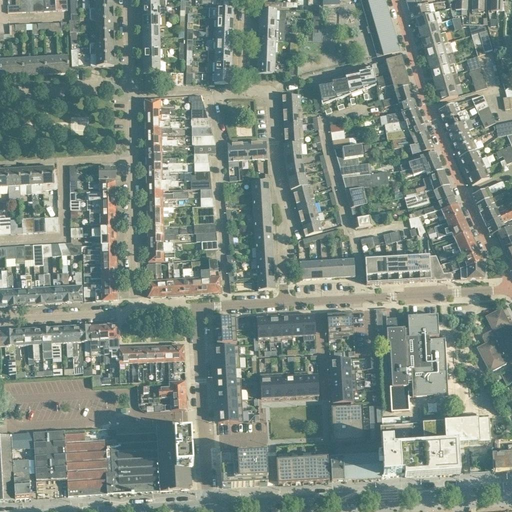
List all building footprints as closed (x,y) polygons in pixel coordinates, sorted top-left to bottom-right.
[(56,12),(68,11),(67,0),(55,1),(55,6),(56,12)] [(90,10),(113,9),(112,0),(87,0),(88,10),(90,10)] [(323,0),(323,7),(339,7),(339,0),(359,0),(368,28),(366,28),(368,35),(370,34),(377,58),(400,53),(384,0),(323,0)] [(415,0),(408,0),(406,1),(409,11),(410,14),(412,21),(414,20),(415,20),(430,15),(427,5),(417,8),(415,0)] [(448,0),(448,3),(456,3),(455,11),(461,11),(461,0),(448,0)] [(21,14),(32,13),(32,1),(21,2),(21,6),(21,14)] [(32,13),(44,13),(43,1),(32,1),(32,13)] [(13,14),(21,14),(21,6),(8,7),(8,8),(8,14),(13,14)] [(165,6),(142,7),(142,14),(142,18),(159,17),(165,17),(165,6)] [(90,21),(96,21),(113,20),(113,9),(90,10),(90,21)] [(209,20),(216,20),(233,21),(234,9),(209,9),(209,20)] [(260,10),(259,21),(285,22),(285,21),(285,20),(286,19),(286,18),(286,16),(286,15),(286,14),(285,13),(285,11),(260,10)] [(430,15),(415,20),(418,30),(437,25),(441,24),(438,13),(430,15)] [(159,17),(142,18),(142,19),(142,24),(143,28),(160,28),(165,28),(165,17),(159,17)] [(96,32),(113,32),(113,20),(96,21),(96,32)] [(233,31),(233,21),(216,20),(216,31),(233,31)] [(259,21),(259,32),(284,33),(285,32),(285,31),(285,30),(285,29),(286,28),(286,27),(285,26),(285,25),(285,23),(285,22),(259,21)] [(418,30),(421,40),(440,35),(437,25),(418,30)] [(143,39),(160,39),(160,28),(143,28),(143,29),(143,30),(143,39)] [(312,34),(312,43),(322,43),(322,37),(322,30),(318,30),(318,34),(312,34)] [(232,42),(233,31),(216,31),(215,42),(232,42)] [(96,44),(113,43),(113,32),(96,32),(96,44)] [(259,32),(258,43),(284,44),(285,43),(285,42),(285,40),(285,39),(285,38),(285,37),(285,36),(285,35),(285,34),(284,33),(259,32)] [(479,35),(472,37),(474,46),(482,44),(482,46),(490,44),(487,33),(479,35)] [(445,34),(440,35),(421,40),(424,50),(448,43),(445,34)] [(143,50),(160,50),(160,39),(143,39),(143,50)] [(232,53),(232,42),(215,42),(207,41),(206,43),(206,44),(206,45),(206,47),(206,48),(206,49),(206,51),(206,52),(208,52),(232,53)] [(96,44),(90,44),(90,55),(113,55),(113,43),(96,44)] [(258,51),(258,54),(275,54),(280,55),(281,44),(258,43),(258,51)] [(427,61),(445,55),(453,53),(450,43),(448,43),(424,50),(427,61)] [(289,44),(289,55),(290,55),(294,55),(298,55),(298,44),(289,44)] [(474,46),(478,58),(485,56),(484,53),(492,51),(490,44),(482,46),(482,44),(474,46)] [(143,50),(143,61),(165,61),(166,61),(166,50),(160,50),(143,50)] [(232,64),(232,53),(208,52),(207,63),(232,64)] [(258,54),(258,65),(275,65),(275,54),(258,54)] [(113,55),(90,55),(90,56),(91,56),(92,67),(111,67),(114,67),(114,63),(114,57),(113,55)] [(449,66),(445,55),(427,61),(430,71),(449,66)] [(68,57),(57,58),(58,75),(69,75),(68,57)] [(386,62),(389,75),(376,79),(378,87),(380,86),(381,88),(393,85),(395,91),(410,86),(401,57),(400,57),(400,58),(386,62)] [(46,76),(58,75),(57,58),(45,59),(46,76)] [(469,72),(481,68),(478,58),(466,61),(469,72)] [(23,77),(35,77),(34,59),(22,60),(23,77)] [(45,59),(34,59),(35,77),(46,76),(45,59)] [(11,78),(23,77),(22,60),(10,61),(11,78)] [(0,78),(0,79),(11,78),(10,61),(0,61),(0,78)] [(165,61),(143,61),(143,72),(150,72),(160,72),(160,74),(165,74),(165,61)] [(232,64),(207,63),(206,63),(206,64),(206,66),(205,67),(205,68),(205,70),(205,71),(206,72),(206,74),(208,74),(231,75),(232,64)] [(275,65),(258,65),(257,76),(274,76),(275,65)] [(453,65),(449,66),(430,71),(433,82),(456,75),(453,65)] [(376,86),(372,67),(372,68),(369,69),(369,68),(359,72),(362,91),(376,86)] [(472,82),(484,79),(481,68),(469,72),(472,82)] [(362,91),(359,72),(358,72),(358,73),(356,73),(356,72),(345,76),(349,96),(362,91)] [(231,75),(208,74),(207,87),(214,87),(215,85),(231,86),(231,75)] [(456,75),(433,82),(436,92),(454,87),(459,85),(456,75)] [(332,81),(336,101),(349,96),(345,76),(345,77),(345,78),(343,78),(342,77),(332,81)] [(472,82),(476,93),(487,89),(484,79),(472,82)] [(329,82),(318,86),(322,106),(336,101),(332,81),(331,81),(332,83),(329,83),(329,82)] [(381,110),(394,107),(414,100),(410,86),(395,91),(397,98),(380,102),(381,110)] [(436,92),(439,103),(458,98),(454,87),(436,92)] [(192,110),(204,109),(201,97),(189,97),(189,103),(192,103),(192,110)] [(282,98),(283,107),(301,106),(300,97),(298,97),(287,97),(282,98)] [(475,107),(486,102),(483,97),(472,100),(475,107)] [(414,100),(394,107),(396,115),(401,114),(417,110),(414,100)] [(160,102),(145,102),(145,104),(144,105),(144,108),(145,109),(145,111),(175,110),(175,106),(160,106),(160,102)] [(477,113),(488,108),(486,102),(475,107),(477,113)] [(441,110),(438,111),(442,121),(460,113),(456,104),(450,106),(441,110)] [(283,107),(284,117),(301,116),(301,106),(283,107)] [(479,118),(490,113),(488,108),(477,113),(479,118)] [(192,110),(191,110),(191,119),(207,119),(204,109),(192,110)] [(175,110),(145,111),(145,115),(144,116),(145,119),(145,120),(168,120),(168,116),(175,115),(175,110)] [(420,118),(417,110),(401,114),(396,115),(387,116),(388,125),(404,123),(420,118)] [(442,121),(447,131),(464,123),(464,122),(469,120),(465,111),(442,121)] [(482,124),(493,119),(490,113),(479,118),(482,124)] [(284,117),(284,126),(302,125),(301,116),(284,117)] [(394,132),(407,130),(423,126),(420,118),(404,123),(388,125),(384,126),(385,134),(394,132)] [(207,119),(191,119),(191,128),(210,128),(207,119)] [(484,129),(495,124),(493,119),(482,124),(484,129)] [(146,122),(145,123),(145,126),(146,127),(146,129),(171,128),(178,128),(177,123),(168,123),(168,120),(145,120),(146,122)] [(464,123),(447,131),(451,140),(468,132),(473,130),(469,120),(464,123)] [(504,137),(505,137),(510,136),(507,124),(501,125),(504,137)] [(284,126),(285,136),(302,135),(302,125),(284,126)] [(331,134),(344,132),(343,125),(330,127),(331,134)] [(498,138),(504,137),(501,125),(495,126),(498,138)] [(394,132),(389,133),(390,142),(392,142),(399,141),(411,138),(427,134),(423,126),(407,130),(394,132)] [(146,138),(160,138),(160,134),(171,134),(171,128),(146,129),(146,133),(145,134),(145,137),(146,138)] [(210,128),(191,128),(192,137),(213,137),(210,128)] [(332,142),(345,140),(344,132),(331,134),(332,142)] [(451,140),(455,149),(472,141),(468,132),(451,140)] [(399,141),(392,142),(394,150),(401,149),(409,147),(415,146),(430,142),(427,134),(411,138),(399,141)] [(285,136),(285,146),(303,144),(302,135),(285,136)] [(192,146),(215,146),(213,137),(191,137),(192,146)] [(146,147),(171,146),(177,146),(177,141),(171,141),(166,141),(166,138),(160,138),(146,138),(146,139),(145,140),(145,143),(146,144),(146,147)] [(349,140),(345,140),(332,142),(334,150),(343,149),(350,148),(349,140)] [(459,158),(476,151),(472,141),(455,149),(459,158)] [(409,147),(401,149),(402,154),(411,153),(412,157),(434,150),(430,142),(415,146),(409,147)] [(256,143),(247,144),(248,162),(258,161),(256,143)] [(266,143),(256,143),(258,161),(267,161),(266,143)] [(247,144),(237,145),(238,162),(248,162),(247,144)] [(303,145),(303,144),(285,146),(283,146),(284,157),(301,155),(300,145),(303,145)] [(238,162),(237,145),(227,145),(228,163),(238,162)] [(145,155),(146,156),(161,156),(161,152),(171,151),(171,146),(146,147),(146,150),(145,152),(145,155)] [(194,147),(194,155),(208,155),(216,155),(215,146),(192,146),(192,147),(194,147)] [(350,148),(334,150),(340,169),(359,166),(358,159),(364,158),(362,146),(356,147),(350,148)] [(505,149),(500,151),(503,157),(504,160),(506,166),(511,163),(505,149)] [(459,158),(463,167),(480,159),(476,151),(459,158)] [(376,153),(378,164),(384,162),(382,152),(376,153)] [(402,173),(439,162),(435,153),(419,158),(420,161),(400,167),(402,173)] [(194,164),(209,163),(208,155),(194,155),(194,164)] [(284,157),(286,169),(303,166),(301,155),(284,157)] [(161,159),(161,156),(146,156),(146,157),(145,158),(145,161),(146,162),(146,165),(177,164),(177,159),(172,159),(161,159)] [(480,159),(463,167),(467,176),(484,168),(490,166),(485,157),(480,159)] [(506,166),(504,160),(499,162),(502,169),(507,167),(506,166)] [(427,176),(428,176),(443,172),(439,162),(402,173),(399,173),(401,179),(413,176),(413,177),(426,173),(427,176)] [(194,164),(194,173),(210,173),(209,163),(194,164)] [(146,168),(146,169),(146,172),(147,173),(147,174),(166,173),(166,170),(181,169),(181,164),(177,164),(146,165),(146,168)] [(359,166),(340,169),(343,180),(372,176),(370,165),(359,166)] [(305,177),(303,166),(286,169),(288,180),(305,177)] [(4,171),(0,171),(0,188),(9,188),(7,167),(4,167),(4,171)] [(9,188),(9,194),(9,200),(21,200),(20,196),(20,187),(19,170),(11,171),(10,167),(7,167),(9,188)] [(42,169),(43,186),(43,191),(48,191),(58,190),(57,171),(54,171),(54,168),(42,169)] [(484,168),(467,176),(472,187),(489,179),(484,168)] [(19,170),(20,187),(20,196),(32,195),(31,186),(30,169),(19,170)] [(30,169),(31,186),(32,195),(43,194),(43,191),(43,186),(42,169),(30,169)] [(87,170),(87,176),(98,176),(98,182),(116,181),(116,169),(87,170)] [(417,197),(449,187),(443,172),(428,176),(429,179),(423,181),(425,187),(415,190),(417,197)] [(166,176),(166,173),(147,174),(147,175),(146,176),(146,179),(147,180),(147,182),(176,182),(176,176),(166,176)] [(190,182),(211,181),(210,173),(194,173),(194,177),(190,177),(190,182)] [(346,192),(364,190),(364,189),(388,186),(386,174),(372,176),(343,180),(346,192)] [(307,186),(305,177),(288,180),(291,191),(293,191),(310,186),(307,186)] [(211,190),(211,181),(190,182),(190,191),(200,191),(211,190)] [(146,190),(147,191),(162,191),(166,191),(166,187),(172,187),(177,187),(177,182),(176,182),(147,182),(147,186),(146,187),(146,190)] [(252,194),(269,193),(268,182),(251,184),(252,194)] [(99,189),(99,193),(116,193),(116,187),(115,187),(115,183),(115,184),(116,184),(116,183),(98,184),(88,184),(88,189),(99,189)] [(501,183),(472,196),(476,205),(492,198),(490,195),(504,189),(501,183)] [(293,191),(295,200),(312,196),(310,186),(293,191)] [(408,201),(405,202),(407,210),(418,208),(429,205),(428,200),(435,198),(437,204),(453,197),(449,187),(417,197),(415,197),(407,199),(408,201)] [(211,190),(200,191),(201,199),(212,199),(211,190)] [(364,190),(346,192),(351,209),(366,206),(368,206),(364,190)] [(492,198),(476,205),(480,215),(481,216),(496,209),(495,208),(493,203),(506,197),(511,195),(511,190),(504,192),(492,198)] [(147,193),(146,194),(146,197),(147,198),(147,200),(177,200),(188,200),(188,194),(172,194),(172,195),(162,195),(162,191),(147,191),(147,193)] [(91,197),(89,197),(89,203),(115,202),(115,198),(116,198),(116,193),(99,193),(91,193),(91,197)] [(270,204),(269,193),(252,194),(253,205),(270,204)] [(295,200),(298,209),(315,205),(312,196),(295,200)] [(438,206),(413,214),(415,219),(419,218),(423,217),(429,215),(457,207),(453,197),(437,204),(438,206)] [(212,199),(201,199),(201,208),(213,208),(212,199)] [(147,204),(146,205),(146,208),(147,209),(162,209),(173,209),(173,206),(177,206),(177,200),(147,200),(147,204)] [(76,202),(70,202),(70,212),(71,212),(80,211),(80,202),(76,202)] [(115,202),(89,203),(87,203),(87,212),(100,211),(116,211),(116,205),(115,205),(115,202)] [(254,216),(270,215),(270,204),(253,205),(254,216)] [(298,209),(300,218),(317,214),(315,205),(298,209)] [(366,206),(351,209),(353,220),(369,218),(366,206)] [(496,209),(481,216),(485,224),(511,212),(511,206),(498,213),(496,209)] [(444,220),(446,220),(461,215),(457,207),(429,215),(430,221),(443,217),(444,220)] [(201,208),(193,208),(193,217),(214,217),(213,209),(213,208),(201,208)] [(162,213),(162,209),(147,209),(147,211),(146,212),(147,215),(147,216),(148,218),(173,218),(173,212),(162,213)] [(89,215),(89,220),(116,220),(116,216),(116,211),(100,211),(100,215),(89,215)] [(511,212),(485,224),(490,236),(496,234),(506,229),(503,223),(511,219),(511,212)] [(300,218),(302,228),(320,223),(317,214),(300,218)] [(271,226),(270,215),(254,216),(254,227),(271,226)] [(369,218),(353,220),(355,230),(384,224),(382,215),(369,218)] [(428,235),(465,225),(461,215),(446,220),(447,224),(433,228),(434,229),(427,232),(428,235)] [(214,217),(193,217),(194,226),(215,226),(214,217)] [(45,219),(46,233),(59,233),(58,218),(45,219)] [(148,227),(169,227),(169,223),(173,223),(173,218),(148,218),(148,222),(147,223),(147,226),(148,227)] [(415,228),(415,230),(418,230),(419,236),(426,234),(423,227),(421,223),(419,218),(415,219),(409,220),(409,221),(411,229),(415,228)] [(22,220),(22,229),(23,235),(34,234),(33,219),(22,220)] [(45,219),(33,219),(34,234),(46,233),(45,219)] [(116,220),(89,220),(89,226),(100,226),(100,230),(117,229),(117,223),(116,223),(116,220)] [(17,221),(11,222),(12,236),(23,235),(22,229),(18,230),(17,221)] [(320,223),(302,228),(305,237),(322,233),(320,223)] [(465,225),(428,235),(430,239),(438,237),(438,238),(451,234),(452,239),(454,238),(470,234),(465,225)] [(215,226),(194,226),(194,235),(201,235),(216,234),(215,226)] [(255,238),(272,237),(271,226),(254,227),(255,238)] [(496,234),(500,243),(511,237),(511,226),(506,229),(496,234)] [(148,233),(148,236),(177,235),(177,230),(173,230),(169,230),(169,227),(148,227),(148,228),(147,229),(147,233),(148,233)] [(82,229),(71,230),(71,239),(82,238),(82,229)] [(117,234),(117,229),(100,230),(92,230),(92,239),(116,239),(116,234),(117,234)] [(216,234),(201,235),(201,243),(217,242),(216,234)] [(475,246),(470,234),(454,238),(456,245),(443,249),(444,255),(475,246)] [(148,245),(163,245),(169,245),(169,241),(174,241),(177,241),(177,235),(148,236),(148,240),(147,241),(147,244),(148,245)] [(272,247),(272,237),(255,238),(256,248),(272,247)] [(511,237),(500,243),(505,253),(511,249),(511,237)] [(311,238),(303,240),(304,244),(304,248),(309,247),(309,243),(312,242),(311,238)] [(89,239),(84,239),(84,244),(91,244),(93,244),(93,248),(101,248),(117,248),(117,247),(117,241),(116,241),(116,239),(92,239),(89,239)] [(205,252),(215,251),(214,243),(217,242),(201,243),(202,252),(205,252)] [(70,257),(64,244),(57,245),(61,257),(70,257)] [(76,248),(71,244),(64,244),(70,257),(81,257),(81,248),(76,248)] [(51,245),(42,246),(43,259),(52,258),(51,245)] [(61,257),(57,245),(51,245),(52,258),(61,257)] [(169,245),(163,245),(148,245),(148,246),(147,247),(147,250),(148,251),(148,254),(174,254),(174,248),(174,245),(169,245)] [(33,246),(24,247),(24,260),(25,263),(33,262),(33,246)] [(43,268),(43,259),(42,246),(33,246),(33,262),(34,268),(43,268)] [(444,255),(438,257),(440,261),(461,255),(463,259),(464,259),(479,254),(475,246),(444,255)] [(24,247),(15,248),(16,261),(24,260),(24,247)] [(256,259),(273,258),(272,247),(256,248),(256,259)] [(6,261),(16,261),(15,248),(5,248),(6,259),(6,261)] [(101,251),(87,251),(87,257),(116,256),(116,252),(117,252),(117,248),(101,248),(101,251)] [(215,251),(205,252),(206,260),(216,259),(215,251)] [(148,263),(148,264),(168,263),(168,259),(174,259),(174,254),(148,254),(148,257),(147,259),(147,261),(148,263)] [(453,272),(483,263),(479,254),(464,259),(465,263),(451,268),(453,272)] [(116,259),(116,256),(83,257),(83,262),(101,262),(101,265),(117,265),(117,259),(116,259)] [(430,282),(428,257),(418,258),(419,283),(430,282)] [(430,282),(452,281),(451,274),(443,274),(440,266),(436,257),(428,257),(430,282)] [(274,269),(273,258),(256,259),(257,270),(274,269)] [(419,283),(418,258),(407,259),(409,283),(419,283)] [(398,284),(397,259),(386,260),(387,285),(398,284)] [(409,283),(407,259),(397,259),(398,284),(409,283)] [(387,285),(386,260),(375,261),(377,285),(387,285)] [(209,272),(211,295),(214,294),(215,295),(218,295),(219,294),(220,294),(219,281),(218,273),(217,261),(209,262),(208,262),(208,266),(209,266),(209,272)] [(344,279),(355,278),(354,261),(343,262),(344,279)] [(365,261),(366,284),(366,286),(377,285),(375,261),(365,261)] [(332,262),(321,263),(322,280),(333,279),(332,262)] [(333,279),(344,279),(343,262),(332,262),(333,279)] [(311,281),(322,280),(321,263),(310,264),(311,281)] [(483,263),(460,270),(461,281),(484,279),(483,263)] [(311,281),(310,264),(299,264),(300,276),(300,281),(311,281)] [(90,272),(90,275),(117,274),(117,270),(118,270),(117,265),(101,265),(101,269),(90,269),(90,272)] [(150,277),(148,277),(148,297),(150,299),(152,299),(153,298),(157,298),(155,265),(148,266),(148,273),(150,273),(150,277)] [(155,265),(157,298),(160,298),(162,299),(165,299),(165,297),(166,297),(165,283),(162,283),(161,272),(161,265),(155,265)] [(165,283),(166,297),(167,297),(168,298),(171,298),(172,297),(175,297),(173,265),(168,265),(168,271),(169,282),(165,283)] [(173,265),(175,297),(178,297),(179,298),(182,297),(183,296),(184,296),(183,282),(180,282),(179,270),(177,271),(177,265),(173,265)] [(62,275),(64,305),(73,304),(72,288),(68,289),(68,275),(67,267),(62,267),(62,275)] [(258,281),(274,280),(274,269),(257,270),(258,281)] [(191,270),(182,270),(183,282),(184,296),(185,296),(186,297),(189,297),(190,296),(193,296),(191,273),(191,270)] [(0,308),(9,308),(7,274),(7,272),(1,273),(2,285),(0,284),(0,308)] [(201,281),(202,295),(204,296),(207,296),(207,295),(211,295),(209,272),(200,273),(201,281)] [(191,273),(193,296),(196,296),(197,296),(200,296),(201,295),(202,295),(201,281),(200,273),(191,273)] [(7,274),(9,308),(19,307),(18,292),(14,292),(13,278),(11,278),(11,274),(7,274)] [(75,288),(72,288),(73,304),(82,304),(82,274),(75,274),(75,278),(73,278),(73,283),(75,283),(75,288)] [(117,274),(90,275),(90,278),(90,279),(102,279),(102,283),(118,283),(118,277),(117,277),(117,274)] [(57,280),(53,281),(54,290),(55,305),(61,305),(64,305),(62,275),(57,275),(57,280)] [(39,282),(35,282),(36,306),(46,306),(44,276),(38,277),(39,282)] [(55,305),(54,290),(50,290),(49,276),(44,276),(46,306),(55,305)] [(21,283),(17,283),(18,292),(19,307),(27,307),(26,277),(20,278),(21,283)] [(31,277),(26,277),(27,307),(36,306),(35,282),(31,282),(31,277)] [(275,291),(274,280),(258,281),(259,292),(275,291)] [(118,288),(118,283),(102,283),(102,287),(90,287),(90,292),(117,292),(117,288),(118,288)] [(117,292),(90,292),(90,299),(95,298),(96,303),(111,302),(116,302),(118,299),(118,296),(117,296),(117,292)] [(511,324),(509,324),(501,309),(485,318),(492,332),(489,334),(489,333),(483,336),(482,339),(486,346),(477,351),(490,375),(506,366),(511,362),(511,324)] [(342,340),(341,338),(340,315),(327,316),(328,341),(342,340)] [(352,315),(340,315),(341,338),(354,337),(352,315)] [(439,337),(437,316),(408,318),(408,320),(386,321),(386,316),(387,345),(389,345),(392,388),(390,388),(391,413),(409,412),(408,398),(412,398),(412,399),(448,397),(445,341),(438,341),(438,337),(439,337)] [(303,317),(291,318),(292,339),(304,338),(303,317)] [(314,317),(303,317),(304,338),(304,340),(303,340),(303,342),(316,342),(314,317)] [(238,318),(215,320),(216,332),(236,331),(236,332),(238,331),(238,318)] [(292,341),(291,318),(280,319),(281,341),(292,341)] [(269,342),(268,319),(256,320),(257,324),(257,330),(258,340),(258,343),(269,342)] [(280,319),(268,319),(269,342),(269,344),(282,344),(281,341),(280,319)] [(104,326),(98,327),(100,357),(103,357),(109,356),(109,353),(107,327),(104,327),(104,326)] [(108,327),(107,327),(109,353),(111,353),(111,359),(112,359),(116,359),(116,361),(119,361),(119,350),(119,328),(115,326),(108,326),(108,327)] [(89,327),(80,328),(81,344),(85,344),(85,357),(91,357),(89,327)] [(90,328),(90,327),(89,327),(91,357),(100,357),(98,327),(93,327),(94,328),(90,328)] [(71,328),(60,329),(61,345),(66,345),(67,359),(73,358),(71,328)] [(80,328),(71,328),(73,358),(73,365),(79,365),(77,344),(81,344),(80,328)] [(60,329),(50,330),(52,360),(61,359),(61,345),(60,329)] [(38,347),(42,346),(41,330),(32,331),(34,361),(39,360),(38,347)] [(50,330),(41,330),(42,346),(43,346),(44,360),(52,360),(50,330)] [(23,331),(13,332),(15,362),(20,362),(20,348),(24,348),(23,331)] [(34,365),(34,361),(32,331),(23,331),(24,348),(28,347),(28,361),(29,366),(34,365)] [(236,331),(216,332),(217,345),(237,344),(236,332),(236,331)] [(4,333),(0,333),(0,347),(0,349),(4,348),(5,358),(9,358),(9,362),(8,362),(9,376),(16,375),(15,362),(13,332),(4,332),(4,333)] [(181,347),(173,347),(173,348),(174,375),(185,374),(184,350),(181,347)] [(214,348),(214,359),(239,358),(239,347),(214,348)] [(143,364),(147,364),(146,348),(141,348),(141,349),(137,349),(138,384),(143,384),(143,364)] [(151,348),(146,348),(147,364),(150,364),(151,375),(156,375),(155,349),(151,349),(151,348)] [(159,349),(155,349),(156,375),(156,383),(162,383),(161,364),(165,364),(164,348),(159,348),(159,349)] [(174,375),(173,348),(169,348),(164,348),(165,364),(168,364),(169,382),(174,382),(174,377),(174,375)] [(128,371),(128,365),(128,349),(123,349),(123,350),(119,350),(119,361),(120,385),(126,385),(125,371),(128,371)] [(133,349),(128,349),(128,365),(132,365),(133,384),(138,384),(137,349),(133,349)] [(239,358),(214,359),(215,370),(235,369),(235,370),(240,369),(239,358)] [(367,370),(375,370),(374,359),(366,359),(367,370)] [(330,361),(330,372),(353,371),(352,360),(330,361)] [(215,370),(216,381),(236,380),(235,370),(235,369),(215,370)] [(511,370),(500,376),(503,380),(506,386),(511,382),(511,370)] [(330,372),(331,383),(356,382),(355,371),(353,371),(330,372)] [(296,398),(307,397),(306,377),(306,373),(294,373),(294,376),(296,398)] [(273,399),(284,399),(283,376),(284,376),(283,374),(271,375),(273,399)] [(261,400),(273,399),(271,375),(260,375),(261,400)] [(283,376),(284,399),(296,398),(294,376),(284,376),(283,376)] [(101,379),(101,377),(92,377),(92,378),(92,389),(102,389),(102,386),(101,386),(101,379)] [(318,377),(306,377),(307,397),(319,397),(318,377)] [(216,381),(216,392),(241,391),(241,379),(236,380),(216,381)] [(331,383),(332,394),(354,393),(357,393),(356,382),(331,383)] [(159,389),(159,394),(185,393),(185,389),(186,389),(186,383),(170,384),(170,388),(159,389)] [(217,403),(242,401),(241,391),(216,392),(217,403)] [(170,399),(171,403),(187,402),(186,397),(185,397),(185,393),(159,394),(153,395),(154,400),(159,400),(170,399)] [(354,393),(332,394),(332,405),(355,404),(354,393)] [(217,403),(217,414),(242,412),(242,401),(217,403)] [(171,403),(171,406),(147,408),(147,414),(187,412),(187,411),(186,411),(186,407),(187,407),(187,402),(171,403)] [(362,408),(331,410),(333,444),(364,442),(362,408)] [(242,412),(217,414),(218,425),(243,423),(242,412)] [(400,418),(382,419),(382,428),(380,428),(381,450),(383,479),(388,479),(388,478),(401,477),(404,477),(404,478),(459,475),(458,446),(490,444),(489,421),(401,426),(400,418)] [(191,453),(191,451),(192,451),(191,435),(189,435),(188,426),(176,427),(156,428),(159,493),(189,491),(189,489),(191,488),(190,469),(193,469),(192,453),(191,453)] [(159,493),(156,428),(137,429),(125,429),(115,430),(116,441),(85,442),(84,432),(64,433),(67,481),(68,498),(119,495),(131,494),(134,494),(159,493)] [(64,433),(33,434),(34,447),(36,482),(67,481),(64,433)] [(10,436),(11,448),(34,447),(33,434),(20,435),(11,436),(10,436)] [(12,462),(11,448),(10,436),(7,437),(0,437),(0,502),(14,501),(13,483),(12,462)] [(492,472),(492,473),(511,471),(511,445),(508,446),(508,455),(492,456),(493,472),(492,472)] [(382,479),(383,479),(381,450),(364,454),(364,456),(330,458),(331,483),(382,479)] [(222,489),(268,486),(266,456),(220,459),(222,489)] [(316,483),(329,483),(328,459),(315,460),(316,483)] [(303,484),(302,460),(289,461),(291,485),(303,484)] [(302,460),(303,484),(316,483),(315,460),(302,460)] [(276,462),(278,486),(291,485),(289,461),(276,462)] [(13,483),(14,501),(30,500),(29,482),(27,462),(12,462),(13,483)]
